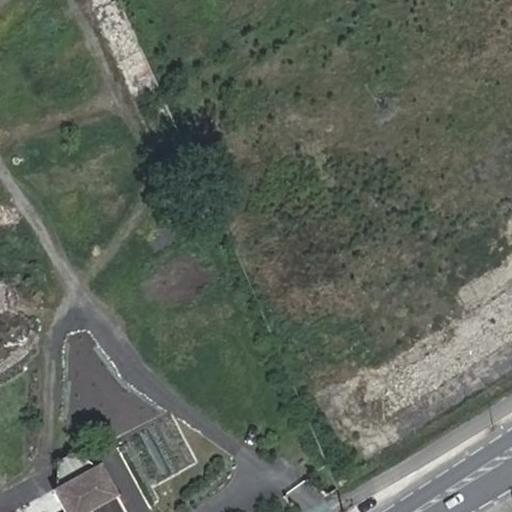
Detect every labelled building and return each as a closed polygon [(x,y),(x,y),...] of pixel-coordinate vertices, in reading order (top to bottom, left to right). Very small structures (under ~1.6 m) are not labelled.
[(511,0),(372,0),(370,6),(402,1),(409,45),(428,62),(467,80),(480,65),(507,89),(511,87),(511,0)] [(110,42),(149,159),(176,150),(137,33),(110,42)] [(341,126),(359,111),(317,60),(299,75),(341,126)] [(304,133),(219,177),(255,246),(243,252),(315,390),(415,339),(404,317),(445,296),(438,284),(511,245),(511,144),(492,155),(466,106),(447,116),(441,106),(345,156),(342,150),(319,162),(304,133)] [(133,316),(150,365),(224,339),(208,291),(133,316)] [(104,322),(78,333),(103,393),(129,382),(104,322)] [(60,464),(59,494),(102,470),(75,455),(60,464)] [(124,511),(102,470),(59,494),(68,511),(124,511)]
